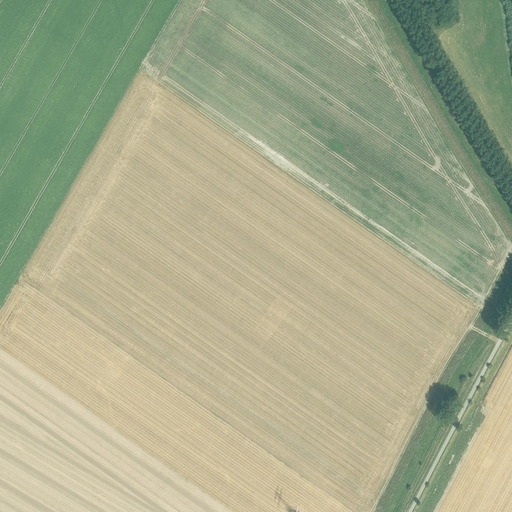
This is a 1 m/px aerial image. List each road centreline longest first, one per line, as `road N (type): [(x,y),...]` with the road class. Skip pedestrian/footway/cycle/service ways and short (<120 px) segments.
road 1 (unclassified): [(511,188),(399,0)]
road 2 (unclassified): [(410,511),(511,318)]
